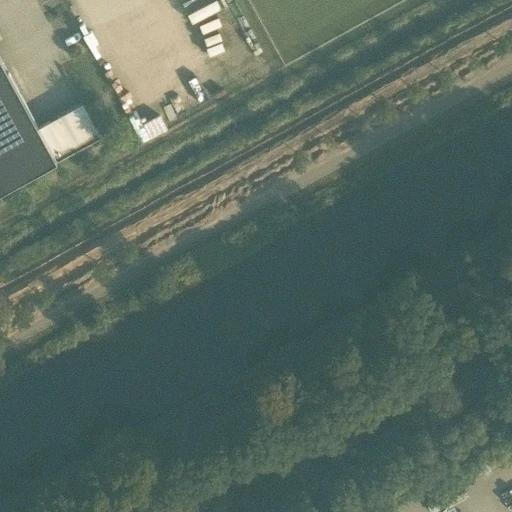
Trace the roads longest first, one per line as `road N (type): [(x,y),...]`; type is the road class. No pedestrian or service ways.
road 1 (unclassified): [(0,340),(511,59)]
road 2 (track): [(73,511),(511,270)]
